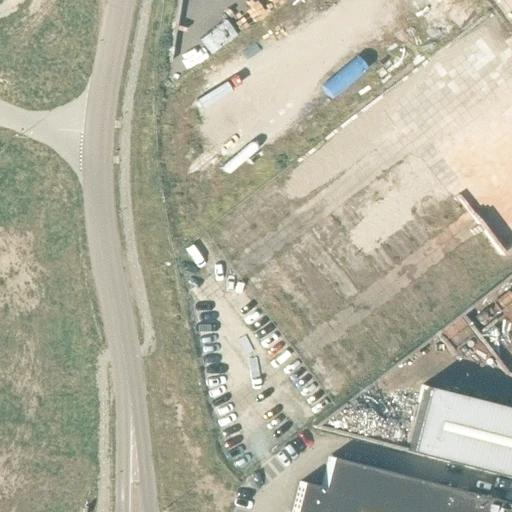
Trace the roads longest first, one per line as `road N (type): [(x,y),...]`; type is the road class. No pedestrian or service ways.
road 1 (unclassified): [(133,511),(128,386),(99,231),(97,136)]
road 2 (unclassified): [(97,136),(120,0)]
